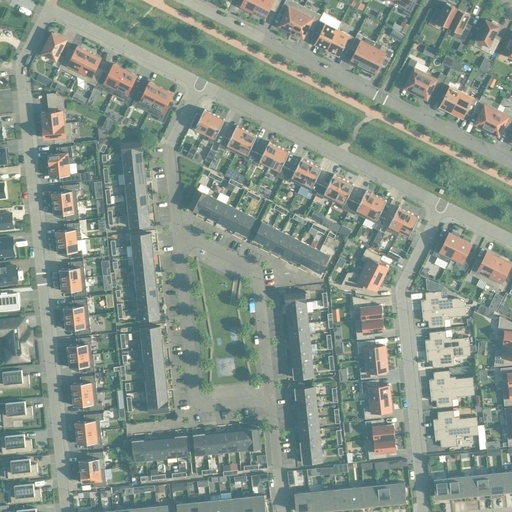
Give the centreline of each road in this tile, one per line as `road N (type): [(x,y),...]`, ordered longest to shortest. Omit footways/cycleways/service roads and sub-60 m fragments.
road 1 (residential): [(200,88),(61,17),(42,22),(21,64),(63,511)]
road 2 (residential): [(511,165),(184,0)]
road 3 (residential): [(440,207),(399,292),(422,511)]
road 4 (residential): [(440,207),(200,88)]
road 5 (residential): [(175,233),(194,410),(269,402)]
road 6 (residential): [(269,402),(255,274),(175,233)]
road 7 (residential): [(200,88),(167,156),(175,233)]
